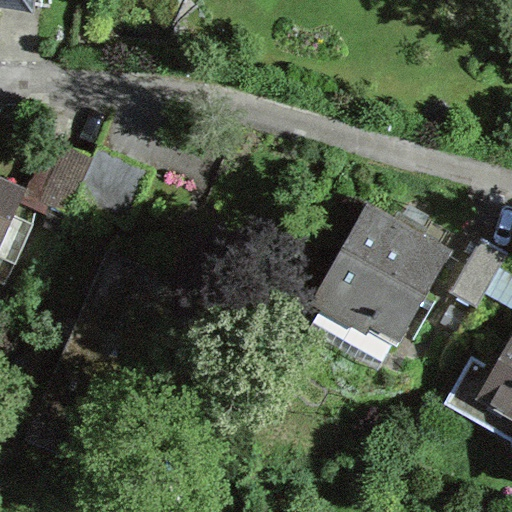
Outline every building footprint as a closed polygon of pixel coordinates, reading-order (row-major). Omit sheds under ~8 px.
[(0,0),(0,7),(32,13),(34,0),(0,0)] [(92,156),(48,137),(27,188),(20,204),(64,223),(74,200),(92,156)] [(92,156),(74,200),(126,223),(150,169),(97,145),(92,156)] [(0,246),(20,204),(27,188),(0,176),(0,246)] [(396,218),(369,202),(310,303),(321,309),(319,313),(349,330),(353,323),(369,333),(373,325),(400,340),(452,249),(423,232),(426,227),(399,212),(396,218)] [(477,306),(507,254),(480,239),(451,291),(477,306)] [(114,244),(31,436),(118,473),(201,281),(114,244)] [(511,335),(494,369),(471,357),(444,404),(511,437),(511,335)]
